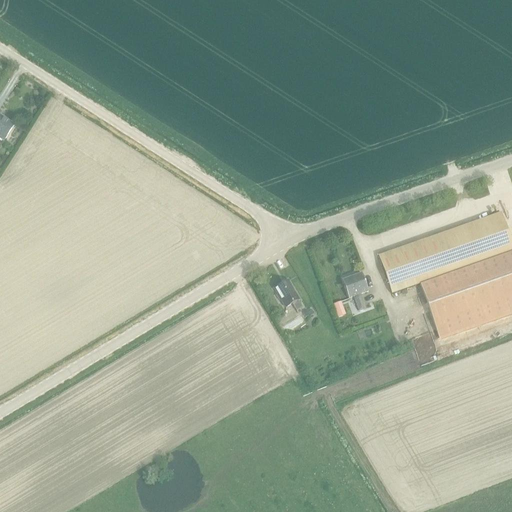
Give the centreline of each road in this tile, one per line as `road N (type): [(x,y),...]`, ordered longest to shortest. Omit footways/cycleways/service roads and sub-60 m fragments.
road 1 (tertiary): [(287,238),(0,50)]
road 2 (tertiary): [(0,416),(287,238)]
road 3 (unclassified): [(287,238),(511,162)]
